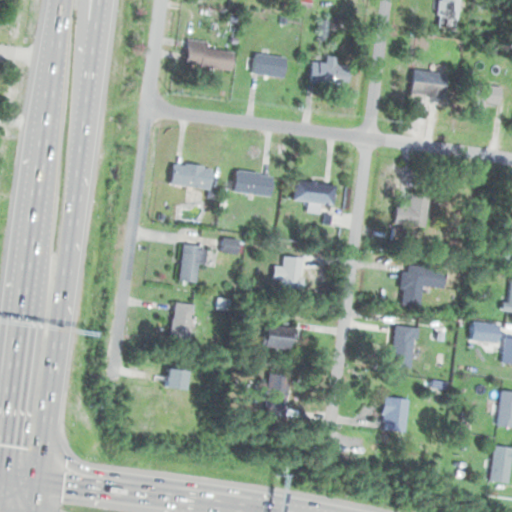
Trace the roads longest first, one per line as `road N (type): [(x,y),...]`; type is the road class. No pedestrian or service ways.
road 1 (trunk): [(32,511),(97,0)]
road 2 (trunk): [(63,0),(0,478)]
road 3 (residential): [(111,371),(159,0)]
road 4 (residential): [(511,158),(147,109)]
road 5 (residential): [(366,137),(322,475)]
road 6 (trunk): [(298,511),(37,475)]
road 7 (residential): [(366,137),(384,0)]
